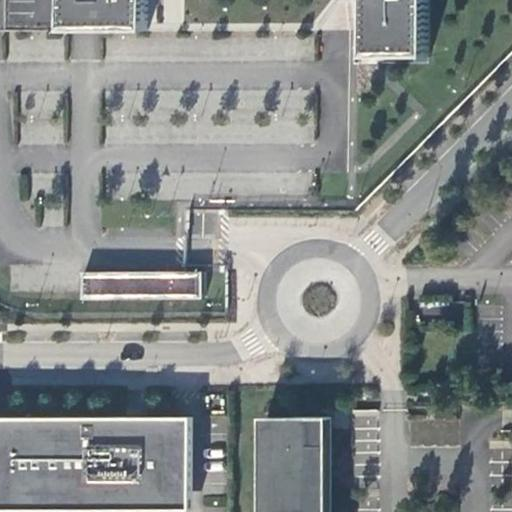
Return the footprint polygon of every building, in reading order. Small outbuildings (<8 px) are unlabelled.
[(67,0),(68,31),(151,31),(151,0),(67,0)] [(374,56),(430,57),(430,0),(368,0),(369,56),(374,56)] [(103,58),(102,33),(69,34),(70,59),(103,58)] [(188,272),(89,272),(89,291),(89,299),(208,299),(208,272),(188,272)] [(190,417),(0,417),(0,510),(82,510),(82,511),(95,511),(95,510),(189,510),(195,510),(195,417),(190,417)] [(261,417),(261,511),(321,511),(322,417),(261,417)]
